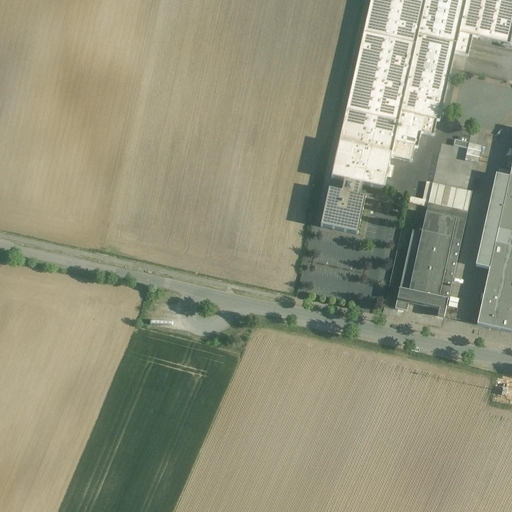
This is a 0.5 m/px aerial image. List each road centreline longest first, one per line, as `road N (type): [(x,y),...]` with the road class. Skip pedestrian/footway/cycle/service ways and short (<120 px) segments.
road 1 (unclassified): [(511,362),(269,308)]
road 2 (unclassified): [(202,293),(0,248)]
road 3 (unclassified): [(202,293),(185,315),(204,329),(269,308)]
